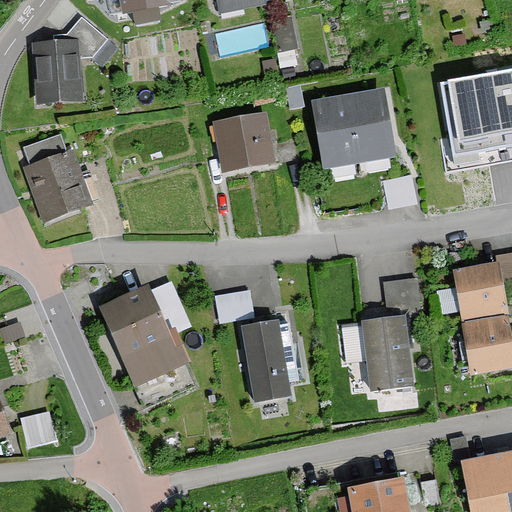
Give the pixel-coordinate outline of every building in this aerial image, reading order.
[(114,0),(117,15),(133,12),(135,19),(190,9),(187,0),(114,0)] [(267,0),(216,0),(220,16),(268,6),(267,0)] [(82,43),(36,47),(41,112),(87,108),(82,43)] [(511,96),(483,102),(478,80),(424,90),(434,142),(511,127),(511,96)] [(328,177),(399,165),(387,96),(316,108),(328,177)] [(222,175),(275,166),(267,117),(213,127),(222,175)] [(26,175),(46,227),(93,209),(74,157),(26,175)] [(388,208),(418,204),(413,173),(383,177),(388,208)] [(497,271),(458,278),(465,325),(511,318),(507,291),(511,290),(511,257),(496,261),(497,271)] [(417,393),(409,325),(420,323),(416,283),(383,287),(387,325),(364,327),(372,398),(417,393)] [(173,338),(153,293),(101,316),(136,396),(197,370),(182,335),(173,338)] [(219,328),(253,323),(248,296),(215,302),(219,328)] [(511,323),(466,332),(474,382),(511,376),(511,323)] [(0,335),(0,341),(3,348),(26,339),(21,327),(0,335)] [(281,328),(245,332),(254,409),(291,404),(281,328)] [(0,438),(11,435),(0,401),(0,438)] [(49,417),(23,423),(30,452),(56,446),(49,417)] [(511,511),(511,459),(478,466),(462,469),(470,511),(511,511)] [(409,486),(354,496),(357,511),(414,511),(412,498),(409,486)]
